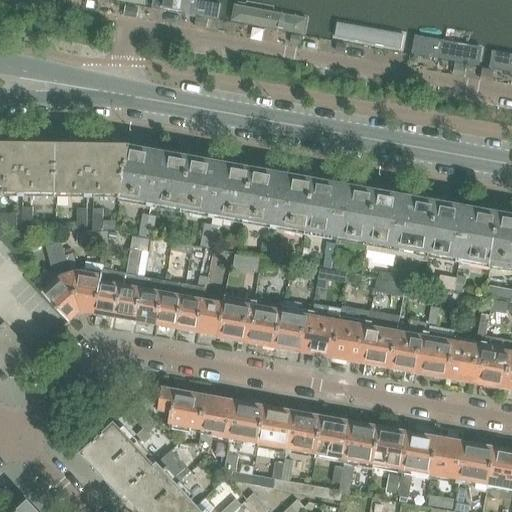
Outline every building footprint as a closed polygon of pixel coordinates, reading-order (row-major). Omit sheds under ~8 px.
[(218,21),(221,5),(195,0),(153,0),(152,9),(218,21)] [(230,22),(305,37),(309,17),(274,11),(273,7),(247,3),(244,5),(234,4),(230,22)] [(136,18),(138,10),(126,8),(124,16),(136,18)] [(207,29),(208,21),(196,19),(195,26),(207,29)] [(333,40),(403,53),(406,35),(336,22),(333,40)] [(411,54),(481,67),(484,48),(469,46),(469,42),(458,40),(456,44),(414,36),(411,54)] [(317,50),(319,41),(304,38),(302,48),(317,50)] [(344,53),(345,46),(337,44),(335,52),(344,53)] [(487,69),(511,72),(511,53),(491,50),(487,69)] [(463,76),(465,66),(455,65),(454,74),(463,76)] [(491,82),(493,73),(487,71),(483,71),(481,80),(491,82)] [(57,195),(58,146),(0,145),(0,188),(6,189),(5,194),(57,195)] [(119,196),(129,147),(58,146),(57,195),(119,196)] [(182,209),(191,158),(177,156),(176,160),(143,154),(144,150),(130,147),(129,147),(119,196),(119,198),(182,209)] [(245,220),(253,169),(239,167),(238,171),(205,165),(206,161),(191,158),(182,209),(245,220)] [(307,232),(315,180),(301,178),(300,182),(267,176),(267,172),(253,169),(245,220),(307,232)] [(367,243),(376,194),(375,194),(373,191),(365,189),(361,193),(329,187),(330,183),(315,180),(307,232),(367,243)] [(429,254),(438,205),(436,205),(435,202),(426,200),(423,204),(391,198),(389,194),(380,192),(378,195),(376,194),(367,243),(429,254)] [(490,265),(500,216),(498,216),(497,213),(488,212),(485,215),(452,209),(450,205),(442,203),(440,206),(438,205),(429,254),(490,265)] [(32,232),(33,209),(23,209),(22,232),(32,232)] [(87,233),(87,210),(77,210),(77,233),(78,233),(87,233)] [(102,233),(103,210),(93,210),(93,233),(95,233),(102,233)] [(16,232),(17,215),(0,214),(0,220),(6,227),(8,232),(16,232)] [(511,269),(511,215),(504,214),(501,217),(500,216),(490,265),(511,269)] [(145,239),(150,217),(143,216),(139,238),(145,239)] [(152,240),(156,218),(150,217),(145,239),(152,240)] [(207,248),(211,226),(204,225),(200,247),(207,248)] [(214,250),(218,228),(211,226),(207,248),(214,250)] [(30,242),(24,232),(14,239),(20,249),(30,242)] [(77,244),(95,244),(95,233),(93,233),(87,233),(78,233),(77,244)] [(95,244),(95,245),(108,245),(108,234),(102,233),(95,233),(95,244)] [(269,253),(270,243),(262,242),(261,252),(269,253)] [(190,255),(192,247),(173,243),(171,252),(190,255)] [(81,314),(65,257),(61,244),(47,248),(54,275),(59,274),(60,277),(43,294),(70,323),(77,316),(81,314)] [(282,262),(284,248),(271,246),(269,260),(282,262)] [(96,314),(104,266),(86,263),(85,270),(80,269),(80,273),(78,272),(73,255),(65,257),(81,314),(86,313),(96,314)] [(331,272),(334,257),(325,255),(323,270),(331,272)] [(258,275),(260,260),(236,256),(233,271),(258,275)] [(401,277),(402,271),(404,258),(397,257),(394,276),(392,283),(403,285),(404,278),(401,277)] [(274,274),(276,262),(263,260),(261,272),(274,274)] [(116,318),(124,278),(111,275),(113,267),(104,265),(104,266),(96,314),(97,315),(97,316),(108,318),(108,317),(116,318)] [(136,322),(144,281),(129,278),(131,269),(125,268),(124,278),(116,318),(118,318),(118,320),(128,322),(128,320),(136,322)] [(392,283),(394,276),(379,273),(378,280),(392,283)] [(361,286),(363,278),(348,275),(346,283),(361,286)] [(177,329),(185,286),(170,283),(171,277),(166,276),(165,285),(157,325),(159,326),(159,327),(169,329),(169,328),(177,329)] [(463,294),(467,278),(457,277),(454,292),(463,294)] [(199,333),(205,293),(208,279),(200,278),(198,288),(185,286),(177,329),(179,329),(179,331),(190,333),(190,331),(199,333)] [(157,325),(165,285),(144,281),(136,322),(138,322),(138,323),(149,325),(149,324),(157,325)] [(333,358),(339,321),(311,316),(315,294),(300,291),(294,313),(282,311),(276,348),(333,358)] [(218,336),(224,300),(225,297),(205,293),(199,333),(200,333),(200,334),(210,336),(210,335),(218,336)] [(391,369),(397,332),(371,327),(373,319),(380,320),(384,304),(382,303),(383,297),(375,295),(370,316),(361,314),(358,325),(339,321),(333,358),(391,369)] [(276,348),(282,311),(224,300),(218,336),(217,338),(276,348)] [(492,301),(490,312),(506,315),(507,312),(508,304),(493,301),(492,301)] [(448,379),(455,342),(454,342),(456,330),(436,326),(439,309),(431,308),(428,325),(429,325),(426,337),(397,332),(391,369),(448,379)] [(485,337),(489,317),(481,316),(477,337),(485,338),(485,337)] [(34,356),(5,323),(0,327),(0,368),(10,379),(34,356)] [(511,352),(511,351),(511,342),(485,337),(485,338),(483,347),(455,342),(448,379),(505,389),(511,352)] [(201,431),(207,397),(164,389),(160,411),(172,413),(170,425),(201,431)] [(258,446),(265,407),(207,397),(201,431),(226,437),(226,440),(258,446)] [(137,403),(128,412),(141,426),(151,418),(137,403)] [(316,456),(322,417),(265,407),(258,446),(316,456)] [(374,466),(380,428),(322,417),(316,456),(337,460),(335,467),(334,467),(330,490),(332,490),(337,491),(342,492),(342,493),(350,495),(355,463),(374,466)] [(151,418),(141,426),(144,429),(148,433),(157,425),(151,418)] [(156,467),(135,445),(115,423),(82,454),(122,498),(125,495),(156,467)] [(430,476),(437,438),(380,428),(374,466),(402,471),(401,478),(401,479),(408,480),(409,473),(430,476)] [(141,440),(148,433),(144,429),(137,436),(141,440)] [(145,444),(152,437),(148,433),(141,440),(145,444)] [(488,487),(495,448),(437,438),(430,476),(488,487)] [(511,451),(495,448),(488,487),(511,491),(511,451)] [(233,473),(235,462),(226,461),(224,471),(233,473)] [(290,483),(294,462),(285,461),(284,465),(281,481),(285,482),(290,483)] [(281,481),(284,465),(275,463),(272,479),(275,480),(280,481),(281,481)] [(192,511),(199,506),(178,484),(160,464),(156,467),(125,495),(141,511),(192,511)] [(184,481),(191,474),(187,470),(180,476),(184,481)] [(237,483),(238,473),(233,473),(230,483),(233,486),(234,486),(237,483)] [(188,485),(195,478),(191,474),(184,481),(188,485)] [(398,495),(401,479),(401,478),(389,476),(386,494),(398,495)] [(464,503),(467,490),(458,489),(456,501),(464,503)] [(250,505),(258,498),(254,494),(247,500),(246,501),(247,502),(250,505)] [(453,511),(454,500),(430,497),(428,507),(453,511)] [(254,509),(261,503),(258,498),(250,505),(254,509)] [(235,511),(242,507),(236,500),(223,511),(235,511)] [(304,508),(298,501),(294,505),(300,511),(305,509),(304,508)] [(37,511),(29,503),(18,511),(37,511)] [(256,511),(259,511),(265,507),(261,503),(254,509),(256,511)] [(457,503),(455,511),(468,511),(470,505),(457,503)]
